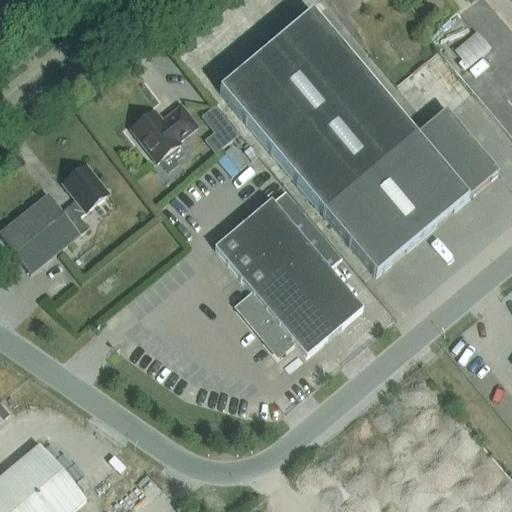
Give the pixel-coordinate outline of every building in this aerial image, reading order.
[(312,16),(219,94),(324,219),(375,280),(468,202),(498,176),(446,113),(415,139),(312,16)] [(468,21),(441,38),(453,58),(481,41),(468,21)] [(161,124),(154,115),(130,133),(156,167),(180,148),(177,145),(196,130),(180,110),(161,124)] [(214,137),(227,126),(214,110),(201,120),(214,137)] [(0,236),(0,241),(29,278),(88,232),(79,220),(107,198),(84,169),(62,187),(75,203),(60,215),(47,199),(0,236)] [(362,314),(271,205),(214,253),(253,299),(237,312),(277,359),(293,346),(306,361),(362,314)] [(76,511),(86,504),(39,448),(0,480),(0,511),(76,511)]
